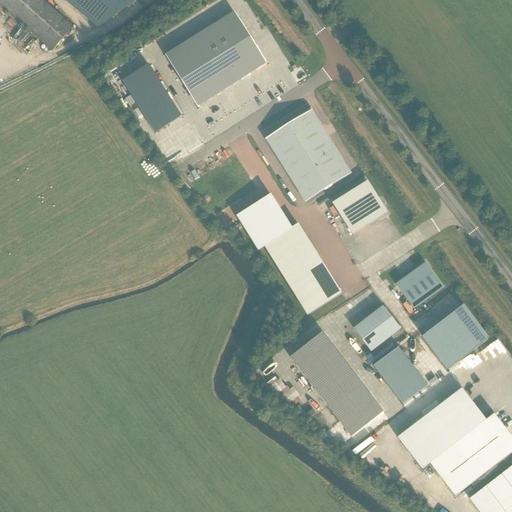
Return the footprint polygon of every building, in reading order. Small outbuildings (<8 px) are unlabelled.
[(0,0),(0,6),(52,52),(74,28),(42,0),(0,0)] [(60,0),(94,30),(136,0),(60,0)] [(166,56),(198,108),(266,65),(234,13),(166,56)] [(149,66),(123,83),(155,134),(181,118),(149,66)] [(322,126),(311,108),(294,119),(295,122),(267,139),(307,202),(350,176),(319,127),(322,126)] [(368,183),(334,205),(353,236),(387,214),(368,183)] [(292,230),(271,196),(237,217),(258,252),(265,248),(307,316),(341,295),(299,226),(292,230)] [(413,310),(443,288),(425,264),(396,285),(413,310)] [(422,337),(448,371),(489,340),(463,306),(422,337)] [(371,352),(400,330),(383,308),(354,330),(371,352)] [(324,331),(337,326),(333,317),(321,323),(324,331)] [(325,332),(293,357),(354,436),(386,412),(325,332)] [(498,366),(510,357),(499,341),(470,361),(476,371),(480,368),(477,363),(483,359),(492,371),(495,369),(491,364),(495,361),(498,366)] [(374,368),(403,405),(427,387),(399,349),(374,368)] [(455,497),(471,485),(478,494),(470,500),(478,511),(511,511),(511,455),(511,454),(511,453),(511,439),(494,416),(486,422),(462,390),(398,439),(422,471),(430,465),(455,497)]
